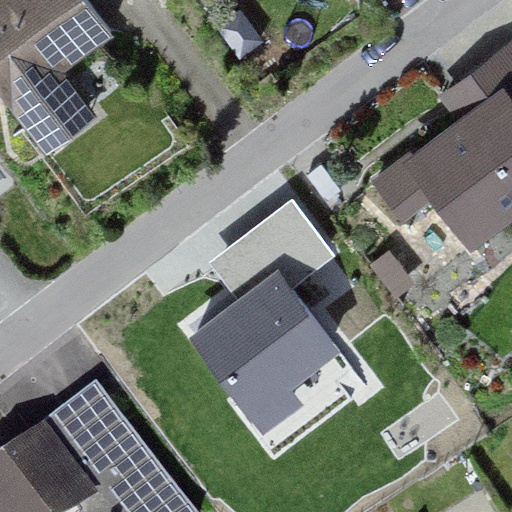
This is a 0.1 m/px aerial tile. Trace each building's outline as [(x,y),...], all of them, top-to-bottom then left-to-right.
[(64,66),(113,28),(91,0),(0,0),(0,87),(45,146),(96,107),(64,66)] [(511,35),(440,90),(456,112),(371,176),(402,217),(434,193),(472,243),(511,213),(511,35)] [(212,261),(235,293),(189,328),(263,427),(305,396),(292,379),(341,342),(294,280),(320,261),(281,210),(212,261)] [(390,297),(415,278),(391,245),(366,264),(390,297)] [(43,424),(98,497),(78,511),(194,511),(97,384),(43,424)] [(0,511),(78,511),(98,497),(43,424),(0,456),(0,511)]
